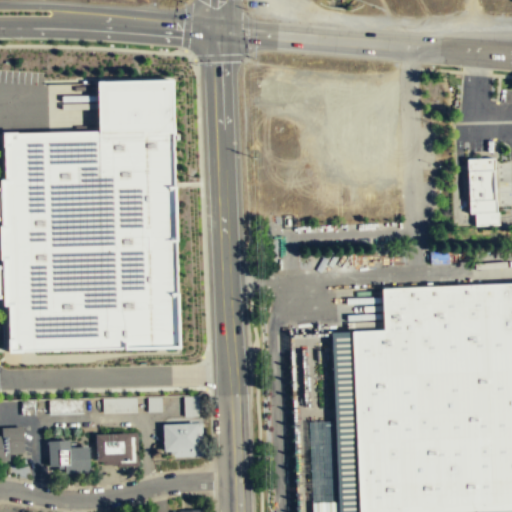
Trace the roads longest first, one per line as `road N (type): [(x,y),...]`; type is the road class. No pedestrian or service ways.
road 1 (tertiary): [(217,33),(511,53)]
road 2 (tertiary): [(225,282),(217,33)]
road 3 (residential): [(0,488),(82,498),(238,478)]
road 4 (tertiary): [(239,511),(225,282)]
road 5 (tertiary): [(91,19),(217,33)]
